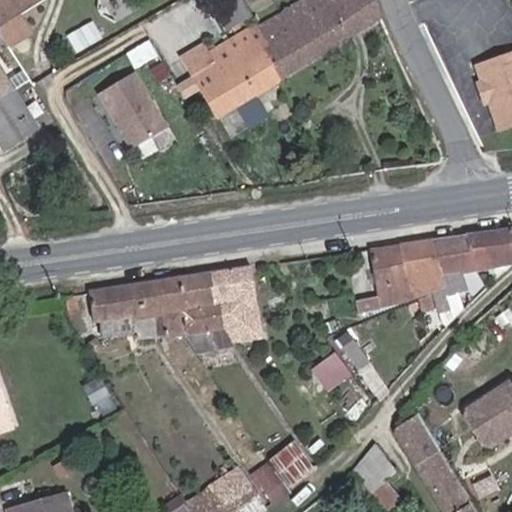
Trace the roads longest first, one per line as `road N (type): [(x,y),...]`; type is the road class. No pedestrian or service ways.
road 1 (primary): [(0,267),(489,197)]
road 2 (track): [(511,295),(467,333),(364,457),(305,511)]
road 3 (residential): [(400,0),(489,197)]
